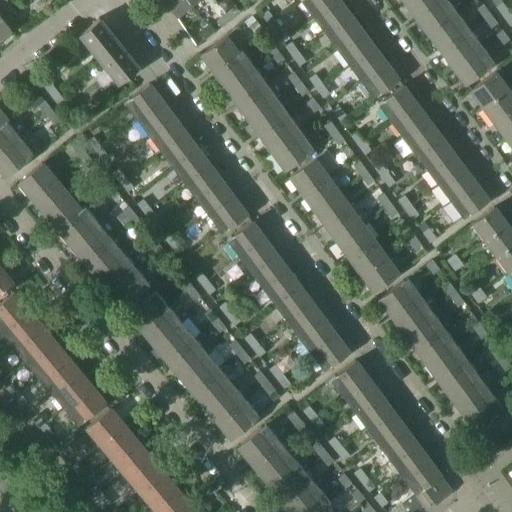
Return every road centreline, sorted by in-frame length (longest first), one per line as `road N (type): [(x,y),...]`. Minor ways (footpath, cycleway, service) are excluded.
road 1 (residential): [(474,495),(110,0)]
road 2 (residential): [(258,511),(0,199)]
road 3 (residential): [(358,0),(511,207)]
